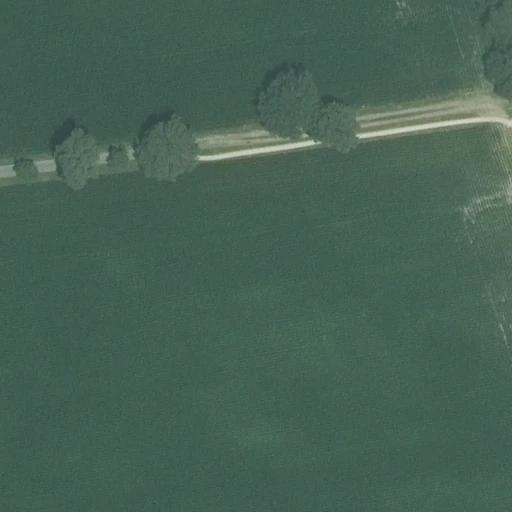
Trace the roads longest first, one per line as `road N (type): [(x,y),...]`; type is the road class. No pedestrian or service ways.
road 1 (track): [(176,148),(461,105),(487,104),(511,119)]
road 2 (unclassified): [(0,172),(176,148)]
